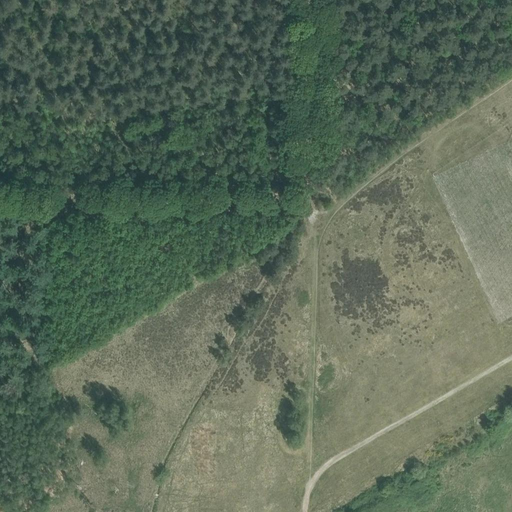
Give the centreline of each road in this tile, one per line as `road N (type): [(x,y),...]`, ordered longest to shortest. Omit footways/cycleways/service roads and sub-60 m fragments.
road 1 (track): [(0,195),(313,194)]
road 2 (track): [(313,194),(310,484)]
road 3 (track): [(511,359),(342,456),(310,484)]
road 4 (track): [(511,69),(313,194)]
road 5 (track): [(315,0),(313,194)]
